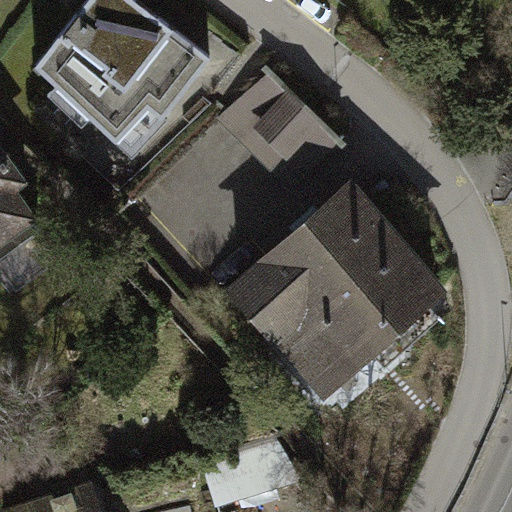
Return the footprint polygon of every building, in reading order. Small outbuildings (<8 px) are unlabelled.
[(165,0),(114,0),(57,68),(162,169),(196,134),(191,122),(240,63),(165,0)] [(300,190),(353,135),(280,64),(227,118),(300,190)] [(0,131),(0,257),(60,213),(0,131)] [(342,188),(234,282),(316,377),(424,284),(342,188)] [(291,440),(215,466),(228,504),(271,489),(268,478),(300,467),(291,440)] [(102,511),(96,489),(24,511),(102,511)]
